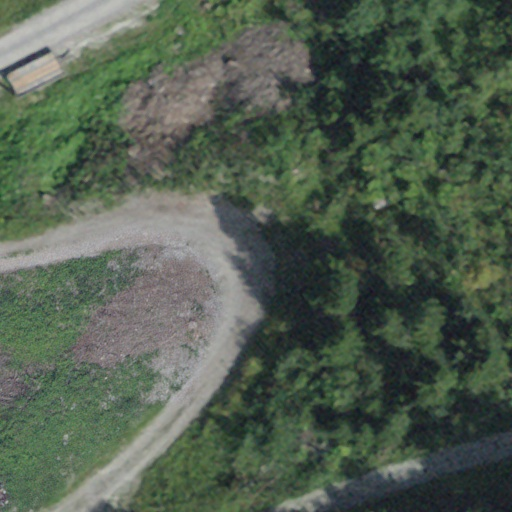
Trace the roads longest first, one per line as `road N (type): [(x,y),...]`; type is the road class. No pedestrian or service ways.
road 1 (track): [(0,254),(180,220),(255,254),(254,320),(127,466),(104,511)]
road 2 (track): [(319,511),(511,445)]
